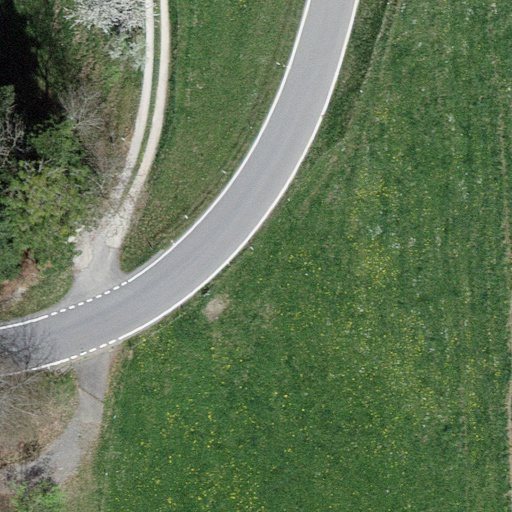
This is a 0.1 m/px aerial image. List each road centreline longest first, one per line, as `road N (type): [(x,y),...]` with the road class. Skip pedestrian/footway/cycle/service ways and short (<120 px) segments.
road 1 (tertiary): [(0,350),(142,300),(227,228),(288,131),(335,0)]
road 2 (track): [(94,320),(145,145),(160,0)]
road 3 (track): [(94,320),(91,413),(35,466),(0,470)]
